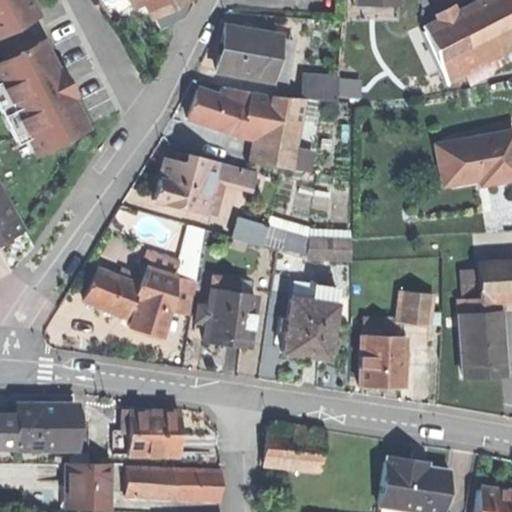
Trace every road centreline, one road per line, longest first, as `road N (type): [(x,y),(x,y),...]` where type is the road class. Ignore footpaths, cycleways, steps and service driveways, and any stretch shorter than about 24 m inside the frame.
road 1 (residential): [(9,355),(24,316),(145,123),(209,0)]
road 2 (residential): [(511,435),(242,397)]
road 3 (residential): [(242,397),(45,371),(9,355)]
